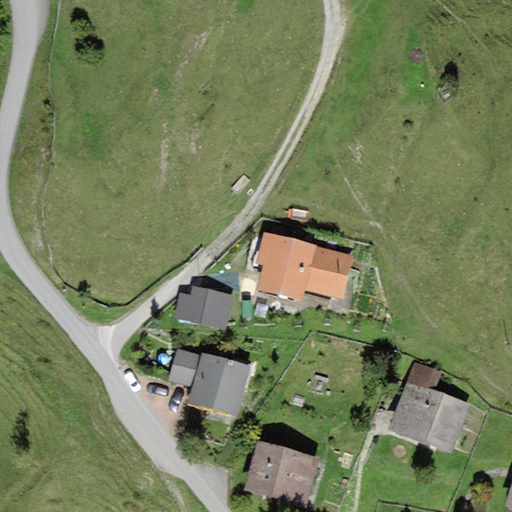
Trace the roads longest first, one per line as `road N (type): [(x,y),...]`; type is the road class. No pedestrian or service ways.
road 1 (track): [(94,355),(238,226),(307,108),(329,49)]
road 2 (residential): [(219,511),(94,355)]
road 3 (track): [(94,355),(15,255),(0,219)]
road 4 (track): [(0,143),(22,61),(23,0)]
